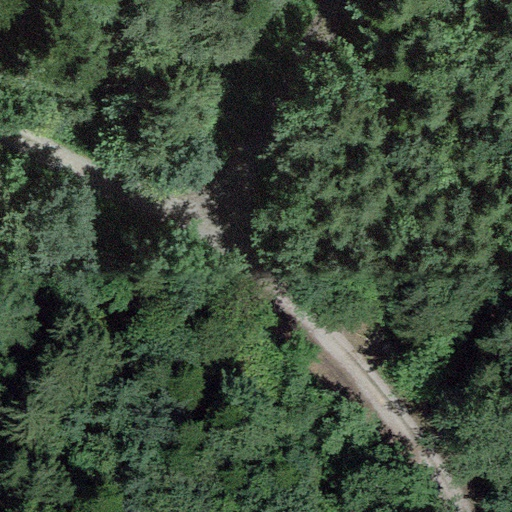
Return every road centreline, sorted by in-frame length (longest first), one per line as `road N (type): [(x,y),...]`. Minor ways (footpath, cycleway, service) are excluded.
road 1 (track): [(459,511),(350,364),(218,229),(0,130)]
road 2 (track): [(218,229),(327,0)]
